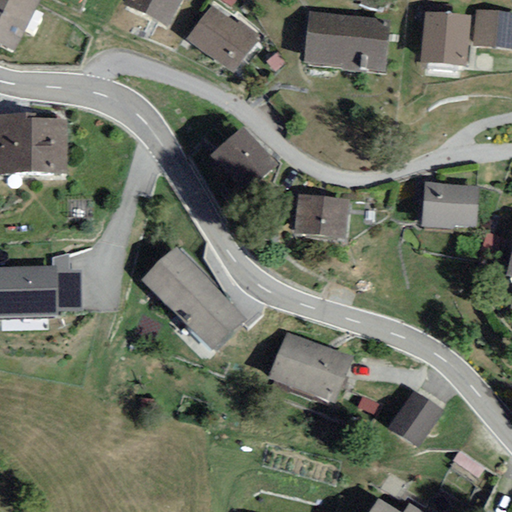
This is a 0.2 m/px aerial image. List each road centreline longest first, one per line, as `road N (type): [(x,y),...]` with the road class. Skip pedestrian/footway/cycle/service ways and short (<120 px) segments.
road 1 (tertiary): [(87,91),(147,124),(255,283),(418,344),(511,433)]
road 2 (residential): [(87,91),(110,62),(136,62),(217,96),(312,167),(352,179),(457,155),(511,152)]
